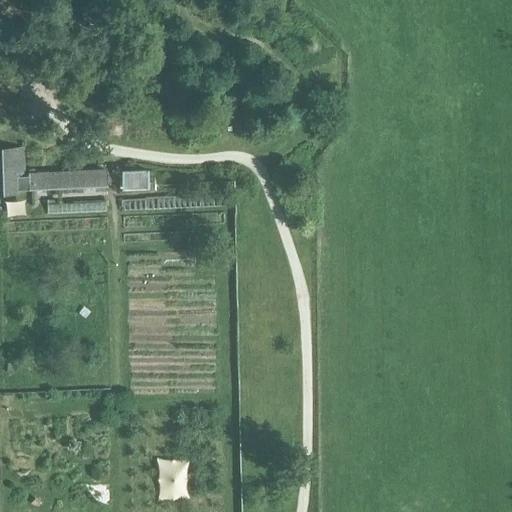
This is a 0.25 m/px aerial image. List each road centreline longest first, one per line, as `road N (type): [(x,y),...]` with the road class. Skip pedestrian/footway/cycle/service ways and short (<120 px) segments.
road 1 (track): [(255,160),(298,265),(308,320),(305,511)]
road 2 (track): [(0,18),(108,152),(255,160)]
